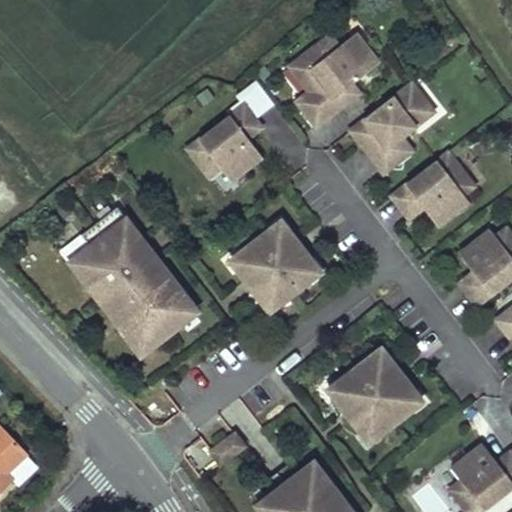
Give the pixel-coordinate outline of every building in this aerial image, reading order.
[(357,91),(385,69),(362,39),(347,51),(331,63),(323,53),(297,72),(317,98),(304,108),(323,131),(356,106),(349,97),(357,91)] [(331,63),(347,51),(339,40),(323,52),(323,53),(331,63)] [(420,132),(414,124),(432,109),(418,90),(358,137),(369,151),(383,140),(392,153),(378,164),(390,178),(418,157),(407,143),(420,132)] [(364,100),(357,91),(349,97),(356,106),(364,100)] [(420,132),(439,118),(432,109),(414,124),(420,132)] [(256,162),(241,143),(234,148),(228,142),(249,126),(239,112),(183,155),(196,171),(206,163),(214,173),(225,187),(256,162)] [(241,143),(254,132),(249,126),(228,142),(234,148),(241,143)] [(392,153),(383,140),(369,151),(378,164),(392,153)] [(461,194),(448,177),(459,169),(446,153),(427,168),(391,196),(402,209),(422,193),(428,200),(420,206),(435,225),(467,201),(461,194)] [(204,182),(214,173),(206,163),(196,171),(204,182)] [(472,185),(459,169),(448,177),(461,194),(472,185)] [(420,206),(428,200),(422,193),(402,209),(407,216),(420,206)] [(162,301),(169,296),(144,264),(134,271),(123,258),(114,246),(124,238),(106,215),(70,243),(79,253),(58,269),(79,297),(82,295),(89,305),(87,307),(112,339),(118,335),(126,346),(136,346),(141,342),(163,326),(168,323),(171,312),(167,307),(162,301)] [(511,248),(511,238),(504,228),(494,236),(507,253),(511,248)] [(474,304),(511,274),(511,248),(507,253),(494,236),(488,229),(457,253),(472,273),(479,268),(485,274),(464,290),(474,304)] [(290,293),(301,284),(303,274),(294,262),(296,261),(285,247),(282,249),(274,238),(263,236),(251,245),(253,247),(239,257),(238,256),(227,264),(226,275),(235,286),(232,288),(243,302),(245,300),(254,311),(265,313),(277,304),(275,302),(289,292),(290,293)] [(133,250),(124,238),(114,246),(123,258),(133,250)] [(144,264),(133,250),(123,258),(134,271),(144,264)] [(464,290),(485,274),(479,268),(472,273),(459,284),(464,290)] [(186,319),(173,302),(167,307),(171,312),(168,323),(163,326),(168,333),(186,319)] [(511,306),(496,319),(507,334),(511,330),(511,306)] [(129,361),(146,348),(141,342),(136,346),(126,346),(118,335),(112,339),(129,361)] [(395,425),(407,416),(408,405),(399,394),(401,392),(391,379),(388,381),(379,369),(368,368),(357,377),(358,378),(345,389),(343,387),(332,396),(331,406),(340,417),(337,420),(348,433),(351,432),(359,443),(370,444),(382,435),(380,433),(394,423),(395,425)] [(0,491),(12,480),(5,473),(26,453),(0,425),(0,491)] [(237,430),(208,447),(219,465),(247,448),(237,430)] [(511,448),(503,455),(511,467),(511,448)] [(457,511),(489,511),(511,494),(511,472),(494,487),(488,480),(496,475),(481,455),(453,477),(463,490),(471,501),(457,511)] [(494,487),(511,472),(511,467),(509,464),(496,475),(488,480),(494,487)] [(317,484),(305,468),(288,481),(292,487),(297,484),(307,484),(311,489),(317,484)] [(338,511),(321,490),(315,495),(311,489),(307,484),(297,484),(292,487),(270,503),(265,506),(263,511),(338,511)] [(471,501),(463,490),(449,501),(457,511),(471,501)] [(263,511),(265,506),(270,503),(265,497),(247,511),(248,511),(263,511)]
